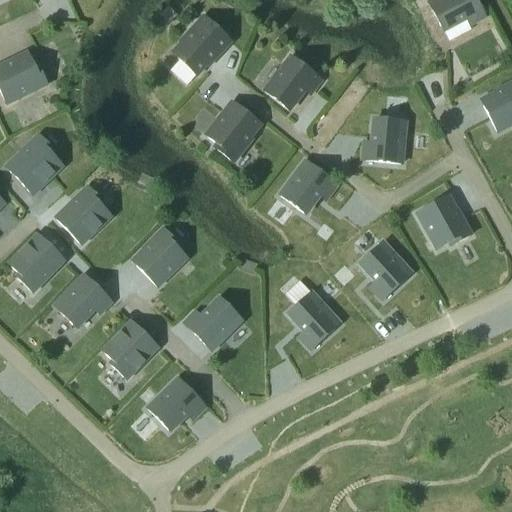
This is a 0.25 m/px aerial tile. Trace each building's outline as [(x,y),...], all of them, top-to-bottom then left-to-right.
[(37,0),(47,24),(73,13),(67,0),(37,0)] [(484,18),(474,0),(439,0),(429,6),(443,33),(472,17),(475,23),(484,18)] [(223,57),(234,46),(209,23),(187,48),(195,56),(185,66),(201,81),(210,72),(211,73),(224,59),(223,57)] [(33,68),(27,56),(0,68),(0,93),(6,106),(46,86),(37,67),(33,68)] [(319,94),(326,85),(296,63),(270,97),(294,116),(314,90),(319,94)] [(483,107),(497,134),(511,125),(511,85),(494,94),(497,100),(483,107)] [(262,128),(238,109),(212,142),(223,150),(221,154),(238,167),(257,144),(252,140),(262,128)] [(364,162),(401,166),(405,123),(375,121),(372,153),(365,152),(364,162)] [(6,170),(32,196),(61,167),(51,157),(54,154),(39,138),(6,170)] [(335,185),(305,163),(280,197),(304,215),(323,189),(329,193),(335,185)] [(100,208),(103,205),(88,190),(56,221),(80,247),(110,218),(100,208)] [(443,201),(417,215),(437,251),(449,244),(451,248),(470,237),(456,212),(451,215),(443,201)] [(179,247),(163,232),(143,252),(147,256),(136,268),(157,289),(186,260),(176,250),(179,247)] [(63,262),(38,237),(9,267),(19,277),(16,279),(32,294),(63,262)] [(384,301),(411,276),(382,245),(360,265),(382,289),(377,293),(384,301)] [(110,304),(84,278),(54,309),(76,330),(99,307),(103,311),(110,304)] [(312,351),(339,326),(310,295),(288,315),(310,339),(305,344),(312,351)] [(219,301),(196,323),(192,319),(184,326),(210,352),(240,322),(219,301)] [(157,349),(131,324),(103,354),(113,364),(110,366),(126,381),(157,349)] [(203,407),(178,381),(147,411),(168,432),(192,410),(196,414),(203,407)]
